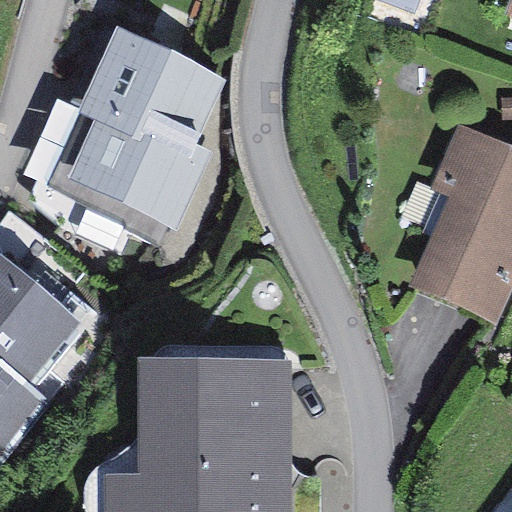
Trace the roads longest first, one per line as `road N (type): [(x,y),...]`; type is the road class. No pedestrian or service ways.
road 1 (residential): [(279,0),(261,111),(276,172),(365,392),(376,511)]
road 2 (residential): [(0,168),(51,0)]
